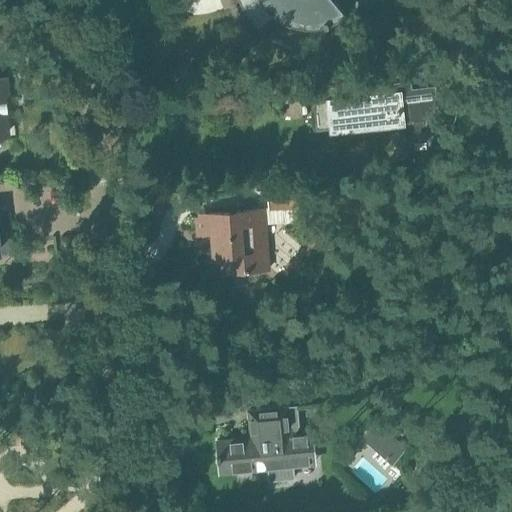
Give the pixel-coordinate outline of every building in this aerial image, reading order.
[(247,17),(250,22),(254,25),(259,31),(272,16),(271,15),(272,12),(276,15),(280,18),(285,21),(291,24),(297,26),(302,27),(308,27),(314,27),(321,26),(325,25),(326,26),(328,25),(329,24),(332,23),(338,20),(344,16),(345,16),(347,15),(334,0),(238,0),(240,5),(243,10),(247,17)] [(332,128),(332,129),(398,122),(399,135),(428,132),(427,122),(438,121),(435,86),(412,88),(412,81),(394,82),(395,93),(314,101),(316,130),(332,128)] [(494,124),(511,122),(511,121),(510,100),(492,102),(494,124)] [(268,208),(298,206),(296,186),(266,188),(268,208)] [(212,235),(213,255),(226,254),(227,272),(269,269),(265,209),(200,214),(200,218),(196,218),(197,236),(212,235)] [(360,364),(312,374),(317,396),(364,385),(360,364)] [(291,406),(248,410),(251,437),(217,440),(221,473),(268,468),(269,481),(294,478),(293,466),(316,464),(313,431),(299,432),(297,409),(291,410),(291,406)]
